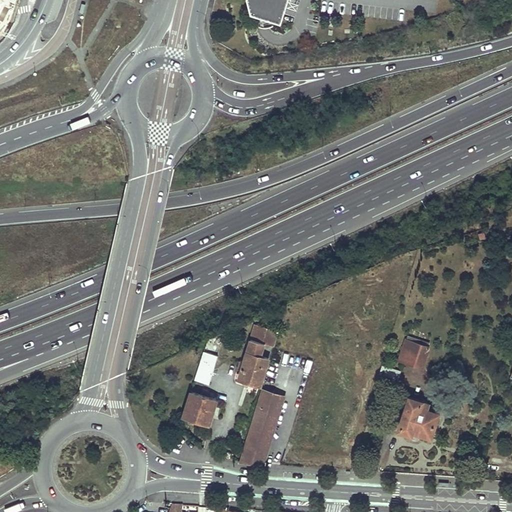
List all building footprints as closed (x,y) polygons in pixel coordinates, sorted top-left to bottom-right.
[(253,0),(255,7),(285,16),(289,0),(253,0)] [(241,369),(239,378),(260,385),(268,358),(260,356),(264,343),(274,346),(279,330),(255,323),(244,361),(241,369)] [(406,339),(399,359),(423,367),(429,347),(406,339)] [(204,351),(194,379),(209,384),(218,355),(204,351)] [(383,365),(380,373),(394,377),(396,370),(383,365)] [(262,389),(240,462),(263,463),(284,396),(262,389)] [(191,391),(183,415),(209,423),(216,399),(191,391)] [(402,420),(399,429),(411,433),(412,430),(430,436),(435,423),(436,424),(438,423),(440,418),(438,416),(437,415),(438,413),(426,409),(428,403),(410,397),(404,413),(402,420)] [(372,414),(370,420),(378,422),(380,417),(372,414)]
